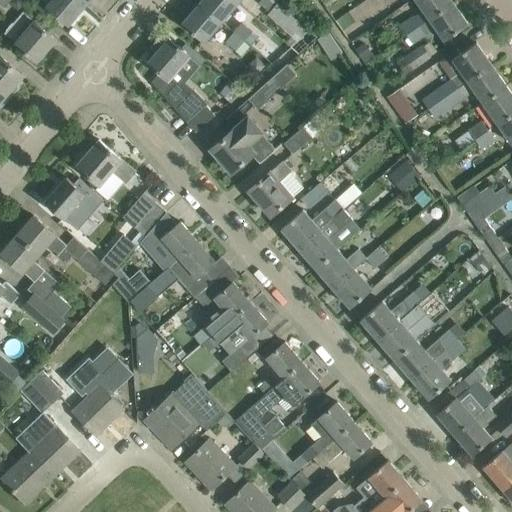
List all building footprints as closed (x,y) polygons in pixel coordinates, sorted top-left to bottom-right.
[(85,5),(79,0),(51,0),(46,6),(68,25),(85,5)] [(222,22),(238,3),(235,0),(201,0),(199,3),(222,22)] [(307,29),(277,2),(274,0),(259,0),(258,2),(269,12),(267,15),(297,41),(307,29)] [(417,0),(424,9),(414,16),(413,15),(399,25),(406,35),(452,2),(450,0),(417,0)] [(452,2),(406,35),(414,44),(437,27),(445,40),(468,24),(452,2)] [(199,3),(182,23),(204,42),(222,22),(199,3)] [(36,61),(55,39),(32,19),(22,11),(4,33),(36,61)] [(241,22),(234,31),(244,40),(252,31),(241,22)] [(234,31),(225,42),(240,55),(249,44),(244,40),(234,31)] [(328,31),(316,39),(330,60),(342,53),(328,31)] [(169,39),(148,62),(160,72),(151,82),(175,109),(186,122),(195,132),(210,119),(215,115),(206,106),(191,89),(186,95),(174,84),(169,79),(189,56),(188,56),(180,49),(182,47),(178,44),(177,46),(169,39)] [(363,42),(354,48),(364,63),(373,57),(363,42)] [(453,59),(462,71),(422,99),(428,108),(456,89),(468,80),(491,64),(476,42),(453,59)] [(406,74),(431,56),(423,44),(398,62),(406,74)] [(0,87),(10,96),(18,87),(16,83),(22,75),(0,55),(0,87)] [(506,85),(491,64),(468,80),(483,102),(506,85)] [(248,98),(257,109),(279,90),(270,81),(269,80),(248,98)] [(228,100),(240,89),(233,81),(220,92),(228,100)] [(511,112),(511,94),(506,85),(483,102),(498,123),(511,112)] [(0,104),(2,105),(10,96),(0,87),(0,104)] [(456,89),(428,108),(435,117),(450,107),(462,99),(456,89)] [(410,105),(399,113),(406,124),(418,116),(410,105)] [(511,112),(498,123),(511,143),(511,112)] [(293,153),(326,124),(322,120),(317,114),(284,143),(293,153)] [(232,171),(253,154),(260,162),(275,149),(248,117),(212,148),(232,171)] [(487,129),(481,120),(460,135),(466,144),(487,129)] [(487,129),(466,144),(474,155),(495,140),(487,129)] [(99,139),(76,165),(91,178),(98,184),(95,188),(107,198),(123,179),(126,181),(134,172),(134,173),(135,172),(99,139)] [(406,160),(394,171),(407,187),(420,176),(406,160)] [(303,187),(291,172),(293,171),(284,161),(271,172),(270,171),(248,190),(270,216),(303,187)] [(66,177),(45,202),(64,218),(66,220),(77,230),(104,200),(78,178),(73,184),(66,177)] [(308,208),(328,189),(319,180),(300,199),(308,208)] [(299,248),(362,193),(354,184),(336,200),(335,199),(311,220),(303,209),(281,228),(299,248)] [(423,190),(413,198),(422,208),(431,200),(423,190)] [(458,197),(477,224),(484,219),(482,215),(493,206),(487,198),(476,206),(466,191),(458,197)] [(144,193),(123,217),(133,226),(140,231),(143,235),(145,236),(166,212),(155,202),(144,193)] [(370,202),(362,193),(299,248),(315,268),(337,249),(328,239),(370,202)] [(17,234),(39,253),(45,246),(55,255),(65,243),(33,216),(17,234)] [(498,237),(484,219),(477,224),(491,243),(498,237)] [(149,238),(144,245),(145,247),(165,270),(166,269),(170,266),(180,257),(198,242),(180,222),(170,230),(162,237),(154,244),(149,238)] [(140,231),(131,241),(137,246),(145,236),(143,235),(140,231)] [(33,260),(39,253),(17,234),(1,253),(33,280),(43,268),(33,260)] [(123,234),(100,261),(114,273),(120,267),(137,246),(131,241),(123,234)] [(501,242),(498,237),(491,243),(506,263),(511,258),(511,257),(508,252),(511,248),(511,237),(511,235),(501,242)] [(147,285),(130,300),(139,311),(157,296),(178,278),(194,297),(198,294),(213,281),(204,271),(215,262),(198,242),(180,257),(170,266),(166,269),(165,270),(161,273),(151,282),(147,285)] [(387,257),(378,247),(366,258),(373,267),(374,268),(387,257)] [(345,259),(337,249),(315,268),(332,287),(354,268),(366,258),(357,248),(345,259)] [(87,249),(78,260),(105,285),(115,274),(114,273),(100,261),(87,249)] [(478,251),(468,259),(481,275),(491,266),(478,251)] [(118,277),(113,283),(129,301),(130,300),(147,285),(151,282),(140,269),(129,278),(122,270),(120,267),(114,273),(115,274),(118,277)] [(354,268),(332,287),(350,307),(371,289),(354,268)] [(0,294),(11,304),(20,294),(5,281),(2,284),(0,282),(0,294)] [(166,342),(182,361),(202,343),(212,335),(214,334),(250,302),(233,282),(215,298),(222,306),(203,323),(205,325),(193,336),(190,332),(181,329),(166,342)] [(382,301),(360,319),(378,339),(420,302),(423,299),(414,290),(389,310),(382,301)] [(62,317),(71,306),(53,291),(43,302),(62,317)] [(34,296),(23,308),(53,335),(64,322),(34,296)] [(267,322),(250,302),(214,334),(230,354),(222,361),(231,371),(262,344),(253,334),(267,322)] [(420,302),(378,339),(395,359),(416,340),(437,322),(420,302)] [(511,311),(507,306),(491,320),(503,335),(511,327),(511,311)] [(140,321),(136,325),(137,356),(154,356),(159,339),(149,328),(140,321)] [(412,378),(465,332),(457,322),(424,350),(416,340),(395,359),(412,378)] [(450,380),(441,369),(466,347),(473,356),(486,345),(471,327),(465,332),(412,378),(429,399),(450,380)] [(217,342),(212,335),(202,343),(208,350),(217,342)] [(302,362),(285,342),(266,357),(284,377),(302,362)] [(0,378),(7,385),(18,372),(0,356),(0,378)] [(89,357),(66,379),(82,396),(86,392),(88,394),(71,409),(82,421),(96,435),(97,434),(96,434),(122,409),(122,410),(123,409),(120,406),(124,402),(114,391),(133,373),(118,357),(103,372),(89,357)] [(262,414),(293,388),(301,397),(319,382),(302,362),(284,377),(273,386),(265,394),(253,404),(262,414)] [(437,413),(454,434),(483,409),(466,389),(485,373),(479,366),(447,393),(453,399),(437,413)] [(42,369),(30,380),(52,404),(64,392),(42,369)] [(146,420),(171,447),(171,448),(200,421),(207,429),(227,410),(195,376),(176,395),(173,392),(144,420),(145,421),(146,420)] [(258,386),(265,394),(273,386),(266,378),(258,386)] [(52,404),(30,380),(20,390),(36,406),(42,413),(43,412),(52,404)] [(354,422),(337,402),(319,417),(336,438),(354,422)] [(79,452),(80,451),(43,412),(42,413),(36,406),(27,414),(37,424),(33,428),(42,437),(36,443),(37,445),(29,452),(52,476),(78,451),(79,452)] [(487,406),(483,409),(454,434),(472,454),(490,439),(481,428),(495,416),(487,406)] [(511,431),(511,410),(495,426),(505,438),(511,431)] [(251,437),(256,442),(261,448),(286,428),(276,416),(251,437)] [(322,467),(345,448),(354,457),(372,442),(354,422),(336,438),(325,447),(316,454),(313,457),(322,467)] [(210,488),(211,489),(236,466),(209,438),(185,462),(186,463),(186,462),(211,488),(210,488)] [(261,448),(256,442),(239,458),(249,468),(265,452),(261,448)] [(501,487),(511,477),(511,442),(501,452),(501,451),(483,466),(501,487)] [(52,476),(29,452),(3,477),(2,477),(2,478),(25,502),(26,502),(25,501),(52,476)] [(366,511),(369,510),(405,480),(387,460),(368,476),(369,477),(357,488),(365,497),(354,506),(352,505),(340,507),(336,510),(335,509),(334,510),(335,511),(366,511)] [(332,471),(305,495),(317,508),(344,485),(332,471)] [(511,477),(501,487),(511,500),(511,477)] [(271,511),(276,508),(249,480),(225,504),(226,505),(226,504),(233,511),(271,511)] [(292,480),(277,494),(291,509),(305,495),(292,480)] [(407,511),(422,500),(405,480),(369,510),(370,511),(407,511)]
